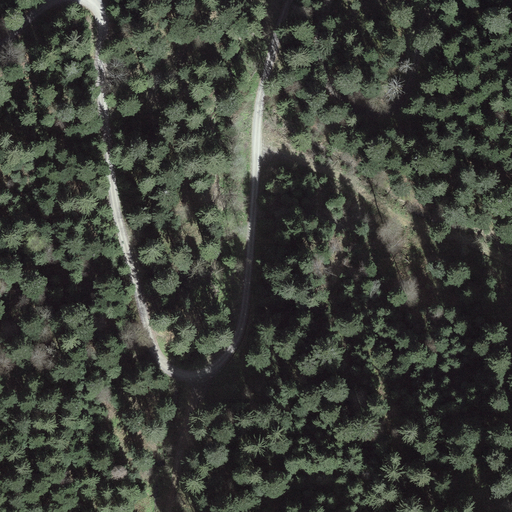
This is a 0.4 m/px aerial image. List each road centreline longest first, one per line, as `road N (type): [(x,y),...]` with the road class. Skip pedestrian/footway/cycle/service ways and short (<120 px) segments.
road 1 (track): [(85,0),(101,26),(103,106),(134,280),(163,361),(193,376),(212,368),(234,337),(266,81),(289,0)]
road 2 (track): [(429,0),(404,96),(392,114),(379,117),(351,110),(331,89),(323,52),(334,0)]
road 3 (track): [(193,376),(169,511)]
